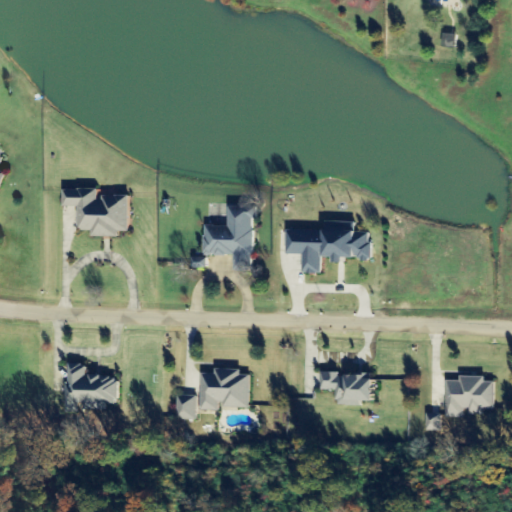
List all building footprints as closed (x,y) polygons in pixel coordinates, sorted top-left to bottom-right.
[(459,35),(446,35),(446,48),(459,48),(459,35)] [(134,196),(104,196),(104,190),(68,190),(68,207),(82,207),(82,232),(95,232),(95,238),(123,238),(123,232),(133,232),(134,196)] [(233,227),(209,226),(208,255),(238,257),(238,272),(256,273),(259,219),(262,219),(262,208),(234,206),(233,227)] [(291,230),(290,255),(307,255),(306,275),(325,276),(326,258),(342,259),(341,263),(351,264),(351,260),(374,261),(375,233),(359,232),(359,223),(330,222),(330,232),(291,230)] [(69,413),(80,413),(80,409),(109,409),(109,405),(120,405),(121,377),(92,377),(92,365),(70,365),(69,413)] [(254,377),(245,376),(245,371),(219,370),(219,375),(205,374),(204,411),(224,412),(224,408),(253,409),(254,377)] [(380,402),(381,377),(343,377),(343,373),(325,373),(325,391),(340,392),(340,406),(366,407),(366,402),(380,402)] [(449,381),(449,418),(466,419),(466,414),(488,414),(488,411),(498,411),(498,383),(490,383),(490,378),(463,377),(463,382),(449,381)] [(180,420),(200,421),(200,397),(181,397),(180,420)] [(444,415),(429,415),(429,432),(444,432),(444,415)]
